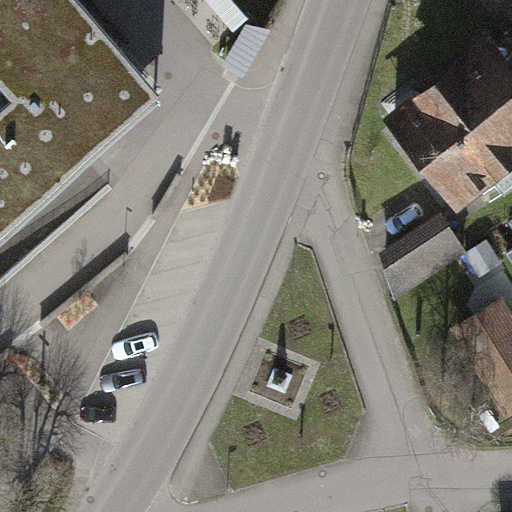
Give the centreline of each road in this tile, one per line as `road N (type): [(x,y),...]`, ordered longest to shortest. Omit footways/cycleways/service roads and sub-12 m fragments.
road 1 (secondary): [(291,131),(123,511)]
road 2 (residential): [(431,476),(291,131)]
road 3 (residential): [(260,511),(431,476)]
road 4 (secondary): [(340,0),(291,131)]
